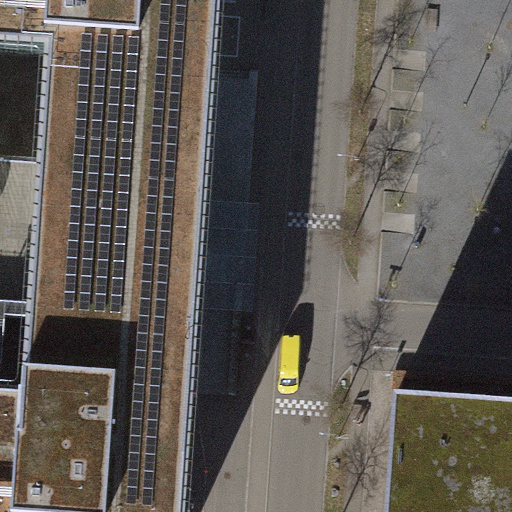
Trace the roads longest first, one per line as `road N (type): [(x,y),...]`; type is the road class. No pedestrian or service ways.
road 1 (residential): [(296,319),(319,0)]
road 2 (residential): [(511,335),(296,319)]
road 3 (residential): [(289,511),(296,319)]
